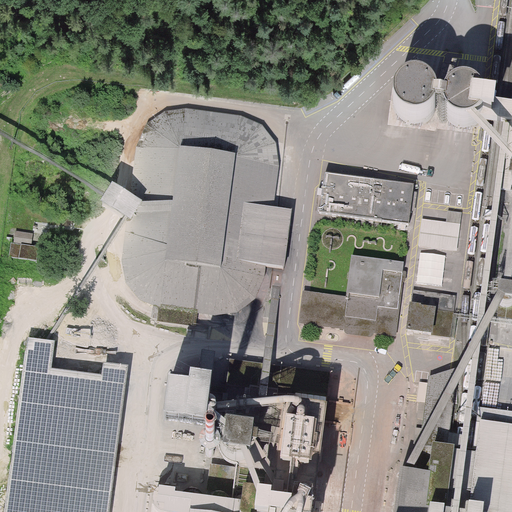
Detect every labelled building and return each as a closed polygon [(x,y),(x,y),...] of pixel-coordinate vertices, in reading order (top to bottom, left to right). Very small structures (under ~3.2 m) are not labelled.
[(437,112),(439,105),(438,98),(435,92),(430,87),(423,84),(416,84),(409,86),(403,90),(400,96),(398,103),(399,110),(402,117),(407,121),(414,124),(421,125),(428,122),(433,118),(437,112)] [(484,115),(486,108),(485,101),(482,95),(477,90),(470,87),(463,87),(456,89),(451,93),(447,99),(445,106),(446,113),(449,119),(454,124),(461,127),(468,127),(475,125),(481,121),(484,115)] [(143,310),(232,321),(261,303),(266,267),(287,269),(294,217),(276,214),(282,169),(278,148),(264,128),(251,123),(190,113),(167,117),(149,128),(139,151),(124,266),(126,287),(143,310)] [(415,187),(324,174),(319,215),(409,227),(415,187)] [(461,226),(423,221),(419,247),(458,252),(461,226)] [(32,249),(33,235),(14,233),(11,260),(39,263),(40,250),(32,249)] [(446,257),(421,254),(417,283),(442,286),(446,257)] [(346,297),(303,291),(300,324),(395,338),(405,265),(352,257),(346,297)] [(503,307),(508,309),(511,308),(511,290),(510,290),(505,290),(501,293),(499,298),(500,303),(503,307)] [(458,297),(412,291),(407,331),(452,337),(458,297)] [(57,347),(30,344),(8,511),(113,511),(132,372),(104,369),(103,381),(54,375),(57,347)] [(394,511),(445,511),(463,381),(425,377),(412,475),(400,474),(394,511)] [(229,389),(171,382),(167,420),(225,427),(229,389)] [(511,511),(511,427),(480,423),(468,511),(511,511)] [(228,460),(234,464),(241,466),(248,464),(253,461),(257,455),(259,448),(257,441),(254,435),(248,432),(241,430),(234,431),(229,435),(225,441),(223,448),(224,454),(228,460)]
